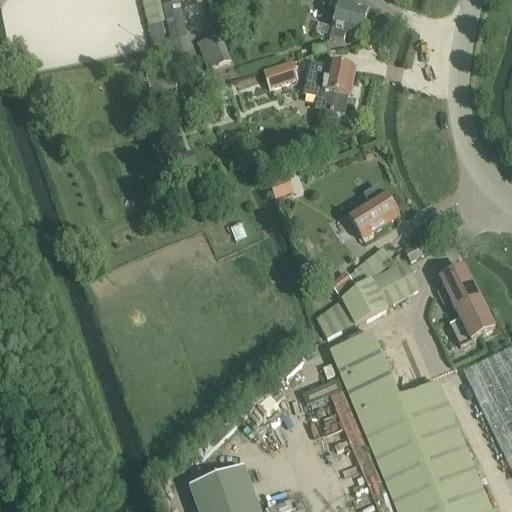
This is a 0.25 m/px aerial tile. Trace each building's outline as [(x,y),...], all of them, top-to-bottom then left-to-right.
[(362,41),(369,16),(340,7),(341,0),(312,0),(340,8),(330,42),(344,46),(346,37),(362,41)] [(207,75),(230,67),(220,40),(197,48),(207,75)] [(177,55),(174,43),(154,48),(157,60),(177,55)] [(312,49),(315,59),(329,55),(326,45),(312,49)] [(329,70),(310,67),(307,84),(304,99),(319,103),(317,114),(344,120),(348,102),(349,103),(355,73),(330,68),(329,70)] [(298,83),(293,68),(264,77),(268,93),(298,83)] [(178,92),(173,73),(146,79),(151,99),(178,92)] [(398,221),(385,200),(383,201),(379,193),(368,200),(372,207),(357,217),(357,216),(348,221),(362,243),(398,221)] [(411,269),(438,253),(432,242),(405,258),(411,269)] [(382,253),(353,276),(364,289),(392,265),(382,253)] [(419,295),(404,266),(401,268),(399,264),(393,267),(396,273),(372,286),(318,326),(329,346),(387,315),(386,313),(419,295)] [(480,304),(464,274),(441,285),(445,293),(437,297),(443,310),(451,306),(456,316),(480,304)] [(495,335),(480,304),(456,316),(461,325),(450,331),(461,352),(495,335)] [(330,357),(394,511),(490,511),(439,389),(398,407),(371,340),(330,357)] [(511,353),(464,377),(511,472),(511,353)] [(296,359),(278,375),(286,383),(303,367),(296,359)] [(337,385),(301,400),(306,411),(341,396),(337,385)] [(257,511),(244,473),(190,493),(196,511),(257,511)]
